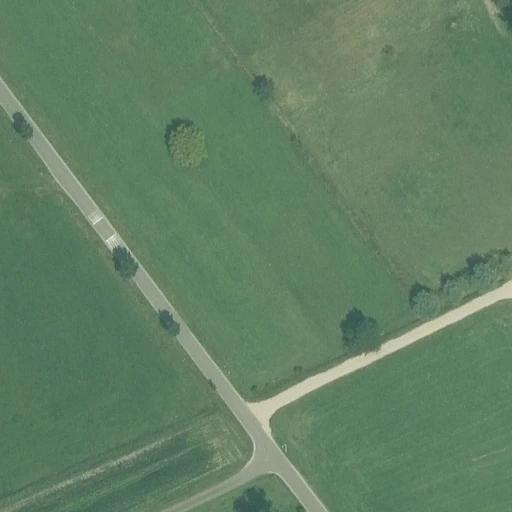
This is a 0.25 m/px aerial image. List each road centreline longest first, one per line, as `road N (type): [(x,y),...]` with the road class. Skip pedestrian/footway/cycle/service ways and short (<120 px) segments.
road 1 (unclassified): [(243,410),(0,85)]
road 2 (unclassified): [(243,410),(511,284)]
road 3 (unclassified): [(163,511),(274,460)]
